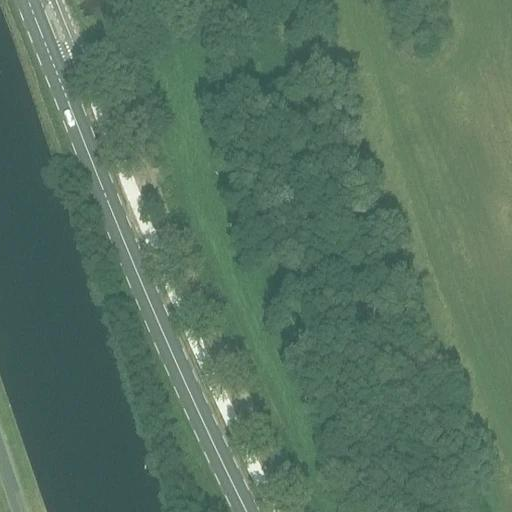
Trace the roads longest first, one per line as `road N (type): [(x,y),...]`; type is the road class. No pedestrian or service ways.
road 1 (secondary): [(245,511),(55,68)]
road 2 (unclassified): [(55,68),(196,0)]
